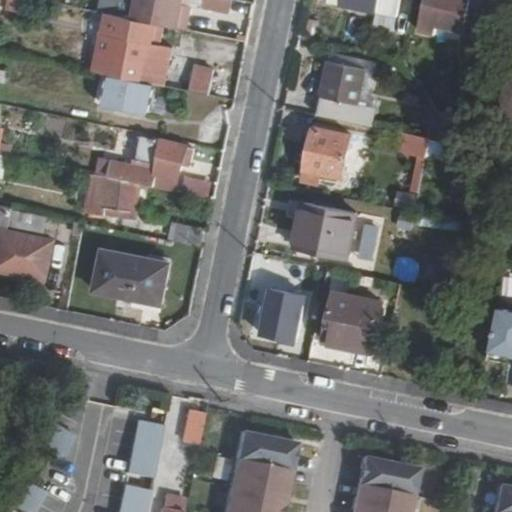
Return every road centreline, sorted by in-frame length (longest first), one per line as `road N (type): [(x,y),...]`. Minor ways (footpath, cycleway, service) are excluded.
road 1 (residential): [(280,0),(206,368)]
road 2 (residential): [(206,368),(511,433)]
road 3 (residential): [(0,326),(206,368)]
